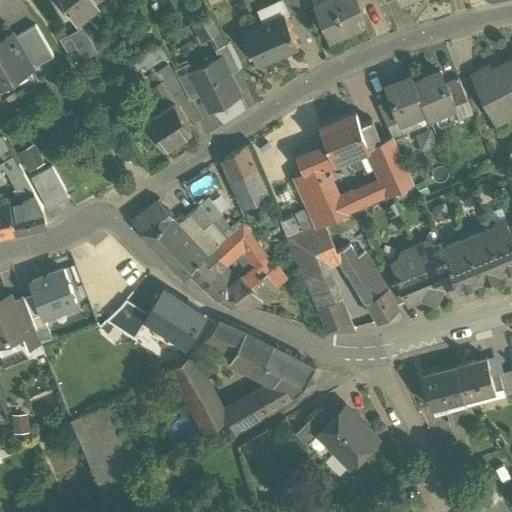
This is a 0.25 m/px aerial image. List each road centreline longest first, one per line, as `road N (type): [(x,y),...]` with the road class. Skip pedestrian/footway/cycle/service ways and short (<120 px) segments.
road 1 (residential): [(105,217),(334,69),(511,12)]
road 2 (tertiary): [(376,349),(347,352),(243,319),(167,271),(105,217)]
road 3 (track): [(85,511),(294,406)]
road 4 (residential): [(440,511),(436,476),(381,376),(376,349)]
road 5 (tertiary): [(511,313),(376,349)]
